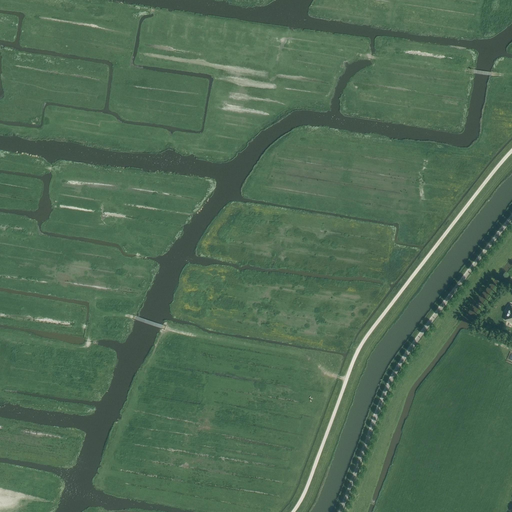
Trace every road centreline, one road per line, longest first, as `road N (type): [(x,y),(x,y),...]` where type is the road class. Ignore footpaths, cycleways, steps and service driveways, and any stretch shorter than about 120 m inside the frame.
road 1 (track): [(293,511),(361,344),(511,152)]
road 2 (unclassified): [(341,511),(404,358),(511,219)]
